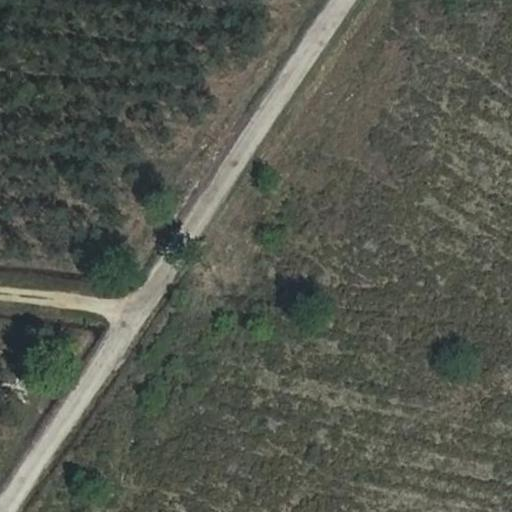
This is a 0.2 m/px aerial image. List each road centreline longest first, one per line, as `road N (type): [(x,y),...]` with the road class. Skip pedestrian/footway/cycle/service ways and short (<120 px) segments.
road 1 (track): [(347,0),(7,511)]
road 2 (track): [(0,294),(142,310)]
